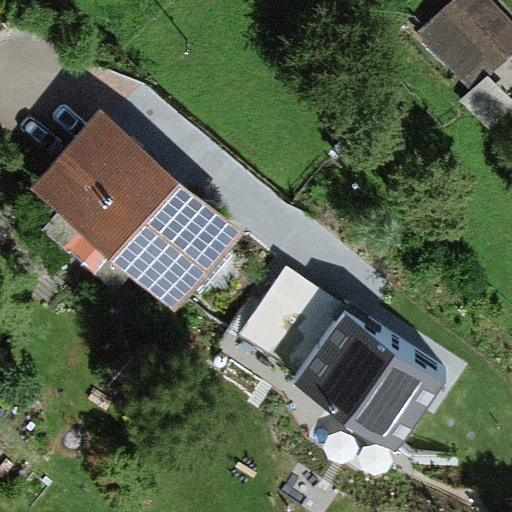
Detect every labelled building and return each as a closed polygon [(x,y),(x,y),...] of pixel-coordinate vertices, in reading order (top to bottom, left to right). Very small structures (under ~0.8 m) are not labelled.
[(476,0),(451,0),(421,30),(467,78),(511,37),(476,0)] [(502,103),(483,81),(461,99),(480,121),(502,103)] [(175,290),(226,228),(94,120),(43,182),(175,290)] [(241,334),(304,376),(345,315),(350,308),(287,266),(241,334)] [(444,386),(345,315),(304,376),(298,384),(396,454),(444,386)]
